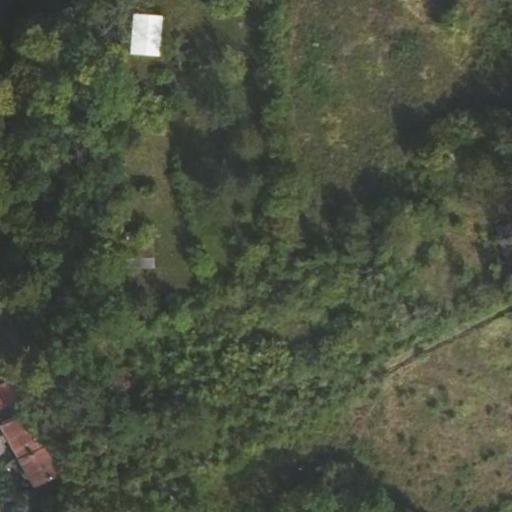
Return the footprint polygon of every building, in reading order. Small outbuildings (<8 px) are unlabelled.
[(0,212),(0,247),(16,244),(13,211),(0,212)] [(0,247),(0,284),(18,282),(16,244),(0,247)] [(0,408),(16,402),(4,386),(0,387),(0,408)] [(21,401),(16,402),(0,408),(0,433),(16,463),(42,450),(24,417),(27,415),(21,401)] [(42,450),(16,463),(32,492),(71,473),(57,446),(42,450)]
